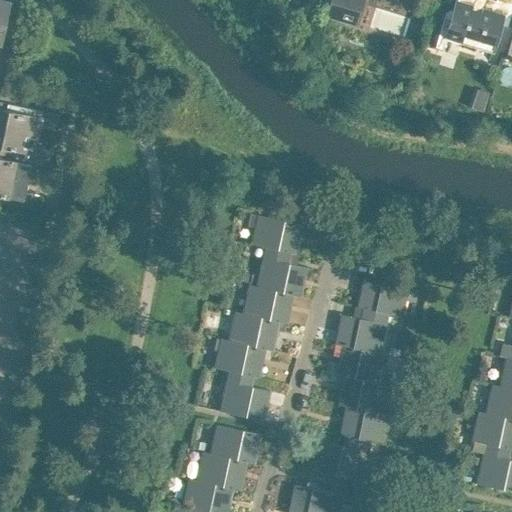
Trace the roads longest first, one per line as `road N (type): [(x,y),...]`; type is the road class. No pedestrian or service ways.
road 1 (residential): [(256,511),(325,279)]
road 2 (residential): [(0,360),(23,255),(0,233)]
